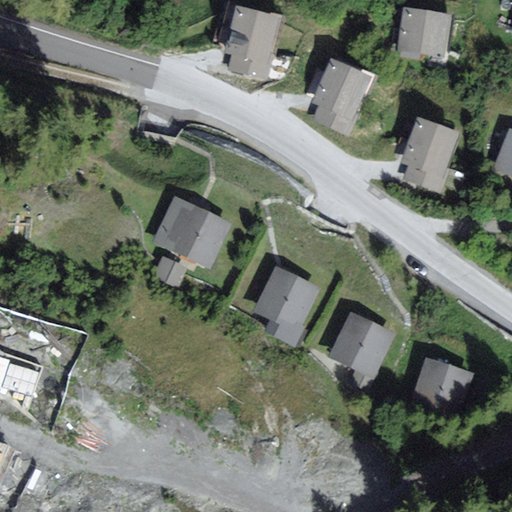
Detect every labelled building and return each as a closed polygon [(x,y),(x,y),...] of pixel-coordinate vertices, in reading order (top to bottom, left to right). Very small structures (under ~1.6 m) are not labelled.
[(297,10),(252,0),(242,46),(251,48),(247,64),(284,72),(297,10)] [(447,17),(399,12),(394,55),(442,60),(447,17)] [(369,81),(331,66),(309,123),(347,138),(369,81)] [(459,140),(417,126),(398,185),(440,198),(459,140)] [(511,134),(506,133),(492,171),(511,178),(511,134)] [(229,228),(171,201),(150,247),(209,273),(229,228)] [(185,272),(160,262),(152,281),(177,291),(185,272)] [(315,292),(270,272),(251,317),(296,336),(315,292)] [(392,337),(346,317),(326,361),(373,382),(392,337)] [(28,376),(0,360),(0,392),(14,400),(28,376)] [(469,376),(422,362),(408,409),(455,423),(469,376)]
